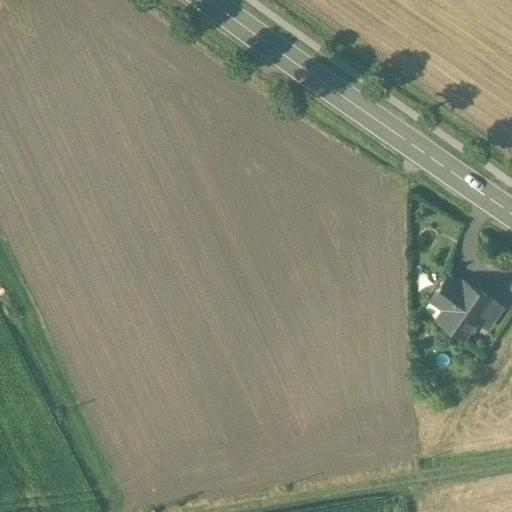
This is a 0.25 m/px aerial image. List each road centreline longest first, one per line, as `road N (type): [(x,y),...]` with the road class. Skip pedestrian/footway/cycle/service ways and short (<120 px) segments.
road 1 (secondary): [(511,213),(209,0)]
road 2 (track): [(511,460),(228,511)]
road 3 (track): [(125,511),(0,271)]
